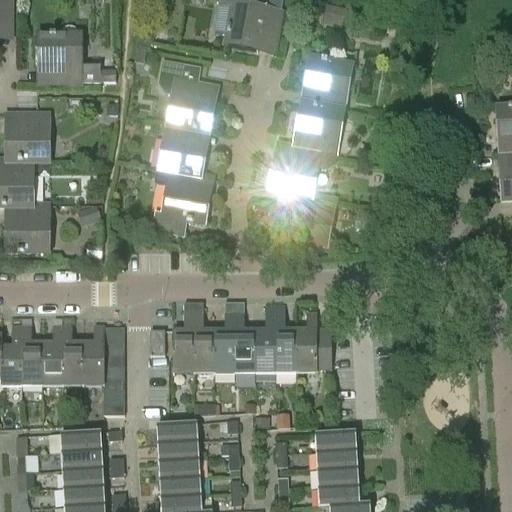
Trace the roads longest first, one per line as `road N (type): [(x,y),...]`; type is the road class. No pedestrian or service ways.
road 1 (residential): [(447,511),(440,503),(385,490),(356,274)]
road 2 (residential): [(243,279),(242,197),(263,59)]
road 3 (residential): [(438,271),(465,191),(465,109)]
road 4 (residential): [(438,271),(476,293),(493,320),(504,386)]
road 5 (residential): [(0,292),(138,293)]
road 6 (residential): [(138,293),(143,428)]
road 7 (residential): [(504,386),(511,511)]
